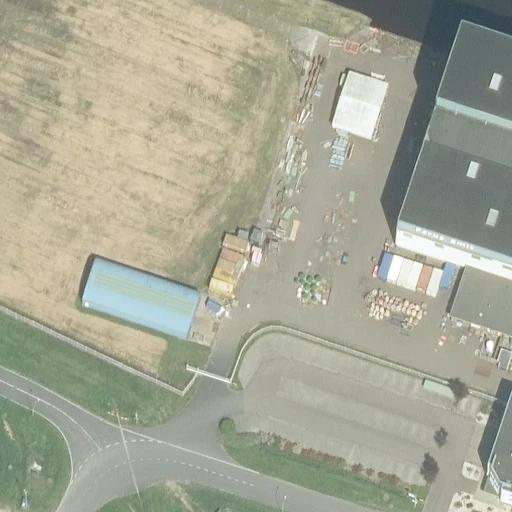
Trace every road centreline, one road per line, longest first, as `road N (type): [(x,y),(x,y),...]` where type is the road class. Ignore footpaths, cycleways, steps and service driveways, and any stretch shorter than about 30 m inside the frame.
road 1 (unclassified): [(115,468),(149,458),(185,460),(341,511)]
road 2 (unclassified): [(115,468),(76,422),(0,380)]
